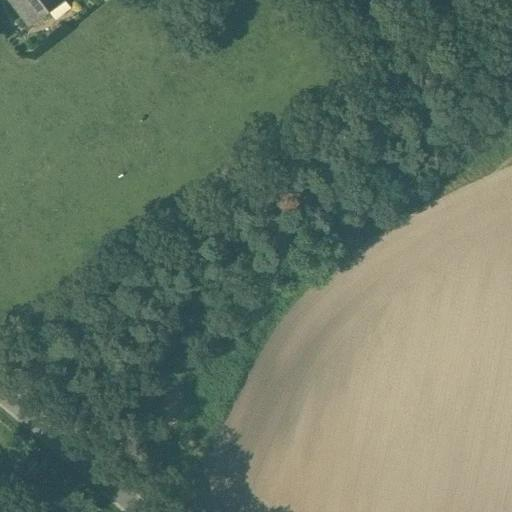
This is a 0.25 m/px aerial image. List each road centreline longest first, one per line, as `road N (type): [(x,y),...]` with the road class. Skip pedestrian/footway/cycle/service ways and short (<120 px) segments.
road 1 (unclassified): [(467,0),(0,326)]
road 2 (tertiary): [(0,393),(138,511)]
